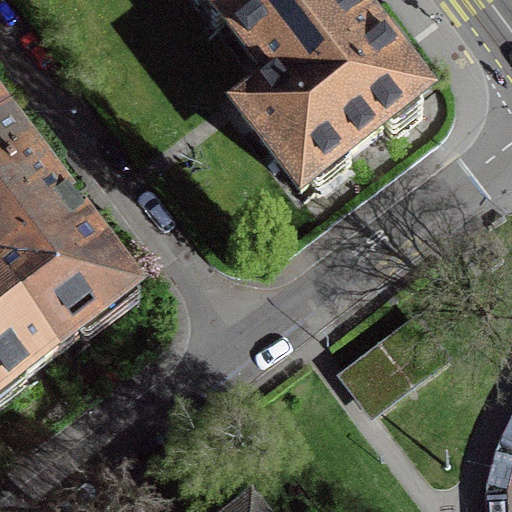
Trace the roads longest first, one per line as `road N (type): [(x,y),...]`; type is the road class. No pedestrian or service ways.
road 1 (residential): [(0,25),(247,350)]
road 2 (residential): [(247,350),(511,150)]
road 3 (residential): [(32,511),(247,350)]
